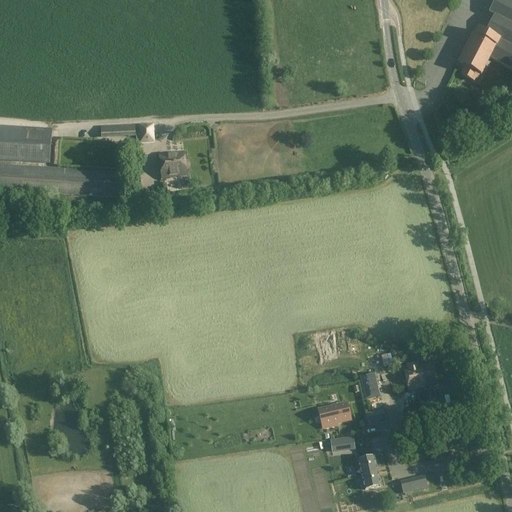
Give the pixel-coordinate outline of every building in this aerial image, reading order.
[(466,68),(462,76),(474,82),(475,79),(478,81),(480,76),(481,76),(490,60),(511,71),(511,3),(506,0),(503,0),(486,35),(480,32),(476,39),(477,39),(462,67),(466,68)] [(155,125),(138,125),(139,145),(155,144),(155,125)] [(0,126),(0,161),(50,165),(53,130),(0,126)] [(135,126),(101,128),(101,140),(136,138),(135,126)] [(184,154),(160,157),(162,179),(186,176),(184,154)] [(0,165),(0,191),(21,193),(121,199),(123,173),(23,167),(0,165)] [(418,367),(418,363),(405,366),(406,370),(405,371),(410,391),(423,388),(423,386),(424,386),(426,385),(425,384),(425,383),(423,383),(422,384),(422,381),(421,380),(422,380),(422,377),(421,374),(420,369),(419,370),(419,369),(419,368),(419,367),(418,367)] [(423,388),(437,385),(432,364),(418,367),(419,367),(419,368),(419,369),(419,370),(420,369),(421,374),(422,377),(422,380),(421,380),(422,381),(422,384),(423,383),(425,383),(425,384),(426,385),(424,386),(423,386),(423,388)] [(360,378),(365,400),(379,397),(374,375),(360,378)] [(435,392),(389,402),(393,419),(438,409),(435,392)] [(463,394),(451,397),(457,421),(469,418),(463,394)] [(347,405),(320,411),(325,429),(338,425),(338,424),(351,421),(347,405)] [(382,409),(364,414),(368,427),(386,422),(382,409)] [(347,451),(355,450),(353,438),(345,439),(347,451)] [(374,458),(359,462),(362,476),(377,473),(374,458)] [(377,473),(362,476),(365,491),(381,487),(377,473)] [(425,478),(401,484),(404,494),(427,489),(425,478)]
